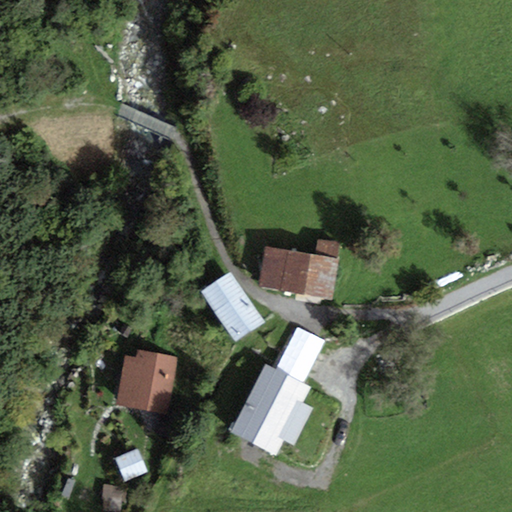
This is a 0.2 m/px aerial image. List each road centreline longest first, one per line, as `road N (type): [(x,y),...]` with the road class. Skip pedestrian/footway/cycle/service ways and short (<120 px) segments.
road 1 (track): [(511,278),(403,312),(281,306),(234,268),(187,149),(172,131),(81,101),(0,119)]
road 2 (track): [(277,467),(306,476),(328,467),(354,362),(442,304)]
road 3 (track): [(153,511),(281,306)]
